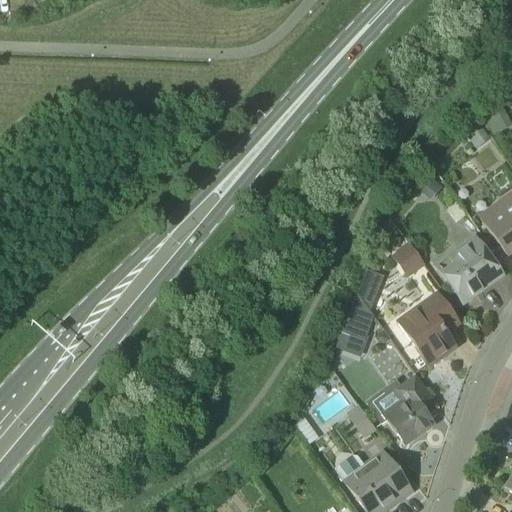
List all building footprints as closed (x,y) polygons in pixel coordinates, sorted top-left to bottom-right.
[(502,111),(484,120),(492,137),(511,128),(502,111)] [(475,149),(488,140),(480,129),(467,139),(475,149)] [(427,176),(416,189),(429,201),(441,189),(427,176)] [(511,196),(479,220),(506,257),(511,252),(511,196)] [(450,262),(438,271),(463,306),(502,278),(464,225),(449,236),(443,252),(450,262)] [(422,265),(410,248),(398,257),(410,274),(422,265)] [(373,275),(365,272),(356,294),(362,303),(373,275)] [(436,297),(431,300),(397,325),(429,368),(454,350),(444,336),(457,327),(436,297)] [(368,321),(349,314),(337,346),(356,353),(368,321)] [(389,342),(382,332),(373,339),(377,345),(384,345),(389,342)] [(426,418),(431,415),(438,410),(415,377),(393,392),(398,399),(380,412),(404,446),(432,426),(426,418)] [(349,418),(364,438),(375,430),(360,410),(349,418)] [(382,454),(364,467),(356,456),(350,455),(336,465),(335,472),(343,482),(364,511),(377,511),(391,503),(393,506),(410,493),(382,454)]
